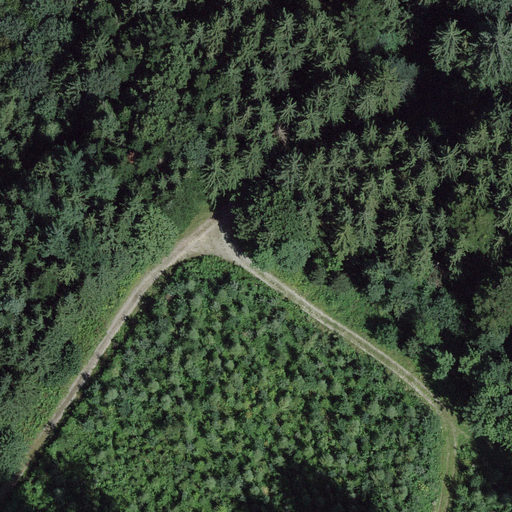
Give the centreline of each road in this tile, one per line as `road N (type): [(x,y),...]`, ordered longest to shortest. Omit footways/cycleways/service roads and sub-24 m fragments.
road 1 (track): [(0,491),(107,334),(199,228),(320,138),(434,71),(511,63)]
road 2 (track): [(199,228),(461,425)]
